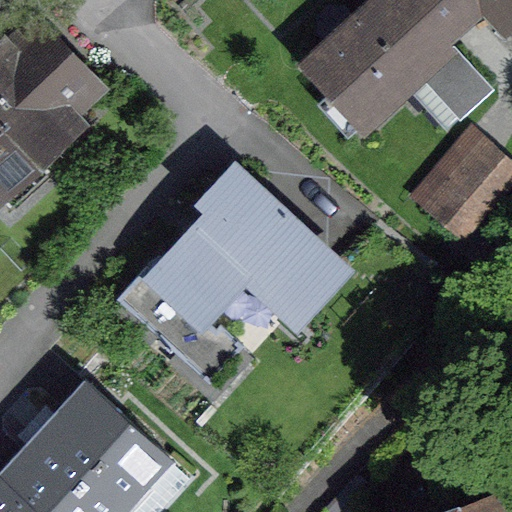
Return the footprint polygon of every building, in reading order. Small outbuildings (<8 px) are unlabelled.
[(330,40),(306,63),(363,125),(451,45),(448,41),(492,0),(495,0),(507,12),(511,13),(511,0),(411,0),(411,1),(410,0),(372,0),(353,18),(344,7),(331,7),(321,16),(320,29),(330,40)] [(0,192),(10,203),(48,168),(36,155),(73,121),(64,112),(94,85),(36,22),(5,50),(3,47),(0,49),(0,192)] [(469,131),(418,192),(461,228),(511,168),(469,131)] [(342,268),(234,169),(203,202),(212,210),(155,273),(146,265),(117,297),(209,381),(243,345),(221,324),(216,328),(202,315),(243,272),(256,281),(274,293),(284,296),(299,299),(306,293),(313,300),(342,268)] [(84,377),(40,425),(129,506),(174,458),(84,377)] [(123,511),(129,506),(40,425),(0,468),(0,475),(39,511),(123,511)] [(0,511),(39,511),(0,475),(0,511)] [(511,511),(511,483),(429,511),(511,511)]
